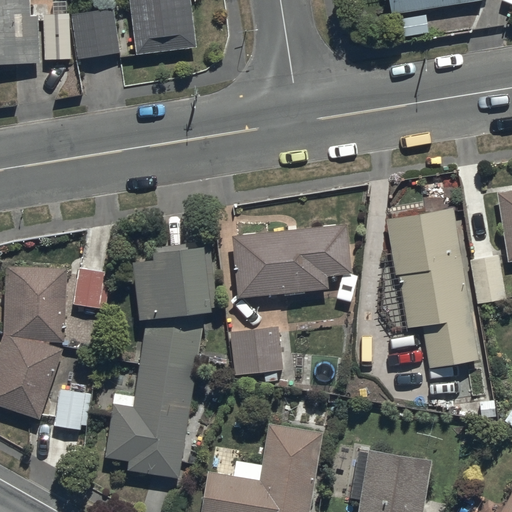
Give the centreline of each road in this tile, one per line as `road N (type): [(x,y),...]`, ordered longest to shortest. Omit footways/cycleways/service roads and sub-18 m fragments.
road 1 (tertiary): [(300,123),(0,171)]
road 2 (tertiary): [(511,89),(300,123)]
road 3 (residential): [(300,123),(279,0)]
